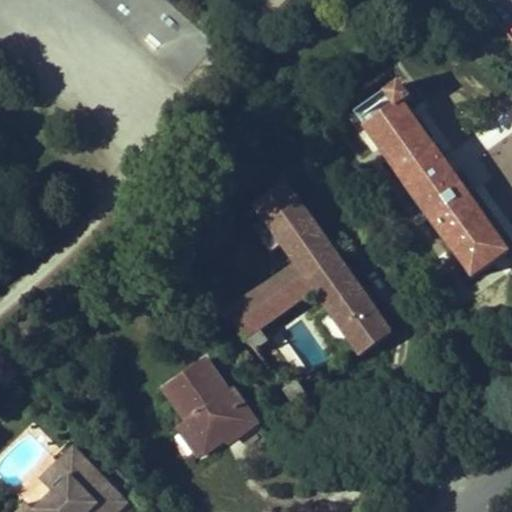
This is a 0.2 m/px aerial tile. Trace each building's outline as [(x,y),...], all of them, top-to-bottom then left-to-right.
[(400,84),(385,95),(395,108),(366,129),(472,278),(509,252),(404,105),(411,100),(400,84)] [(315,293),(361,359),(392,337),(286,188),(255,210),(263,222),(253,229),(271,255),(282,248),(296,267),(315,293)] [(246,339),(259,331),(315,293),(296,267),(271,285),(228,315),(246,339)] [(259,331),(246,339),(254,350),(267,341),(259,331)] [(233,432),(238,438),(256,424),(232,390),(229,393),(206,361),(164,390),(187,422),(183,425),(206,454),(225,440),(224,439),(233,432)] [(284,392),(295,407),(308,398),(297,383),(284,392)] [(206,454),(183,425),(177,429),(199,459),(206,454)] [(225,440),(228,445),(238,438),(233,432),(224,439),(225,440)] [(66,470),(83,454),(75,446),(58,461),(66,470)] [(96,511),(118,511),(128,503),(83,454),(66,470),(72,475),(57,489),(36,508),(39,511),(90,511),(93,509),(96,511)] [(66,470),(58,461),(44,475),(57,489),(72,475),(66,470)] [(39,511),(36,508),(28,500),(15,511),(14,511),(39,511)]
